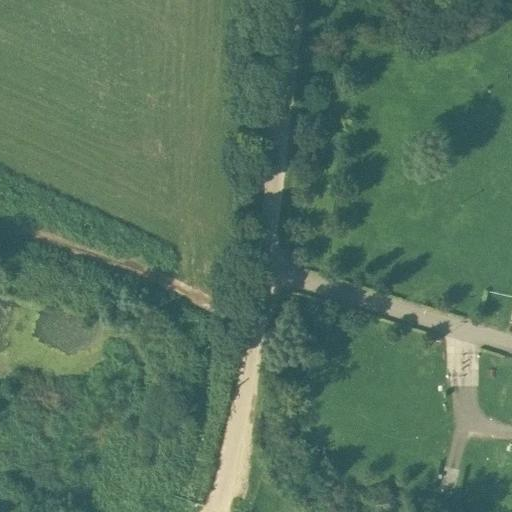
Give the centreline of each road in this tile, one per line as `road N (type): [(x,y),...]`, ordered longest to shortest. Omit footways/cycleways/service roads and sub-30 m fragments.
road 1 (unclassified): [(294,0),(264,279),(218,511)]
road 2 (track): [(171,511),(162,503),(163,483),(197,440),(208,363),(187,294),(144,266),(0,218)]
